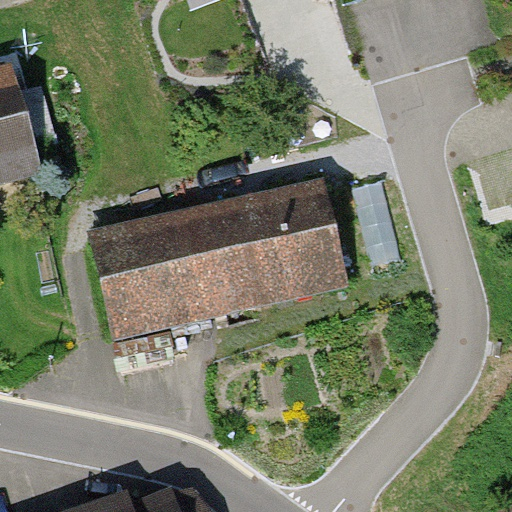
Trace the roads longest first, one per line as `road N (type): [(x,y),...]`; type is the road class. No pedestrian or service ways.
road 1 (residential): [(337,511),(449,380),(465,306),(407,100)]
road 2 (unclassified): [(255,511),(181,462),(0,425)]
